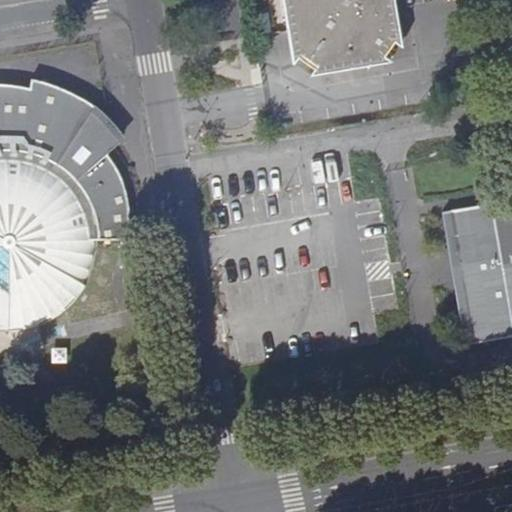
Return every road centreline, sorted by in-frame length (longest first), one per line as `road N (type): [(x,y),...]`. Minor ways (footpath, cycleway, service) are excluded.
road 1 (unclassified): [(144,0),(226,498)]
road 2 (primary): [(511,448),(226,498)]
road 3 (unknown): [(511,0),(426,21),(435,77)]
road 4 (residential): [(131,0),(0,20)]
